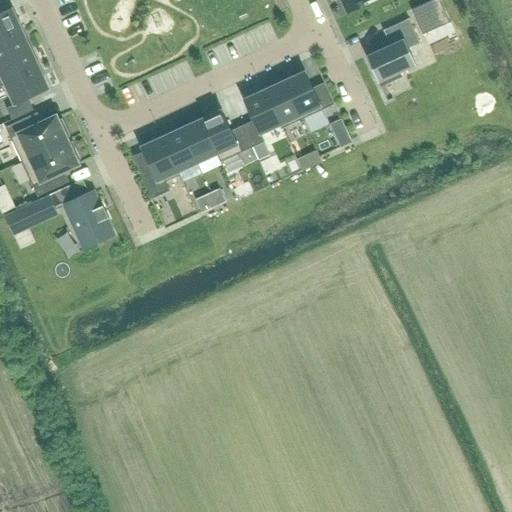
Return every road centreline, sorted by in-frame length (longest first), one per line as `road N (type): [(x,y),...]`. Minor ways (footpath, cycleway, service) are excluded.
road 1 (residential): [(313,34),(99,134)]
road 2 (residential): [(99,134),(41,0)]
